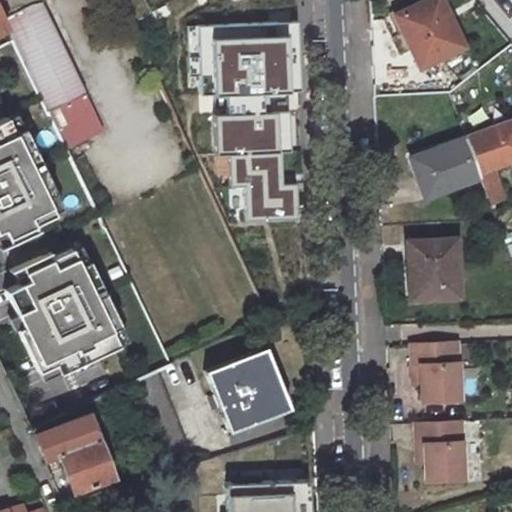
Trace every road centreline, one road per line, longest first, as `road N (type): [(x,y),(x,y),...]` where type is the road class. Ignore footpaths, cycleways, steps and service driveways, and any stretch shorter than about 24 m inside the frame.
road 1 (residential): [(331,0),(353,511)]
road 2 (unknown): [(210,439),(348,395)]
